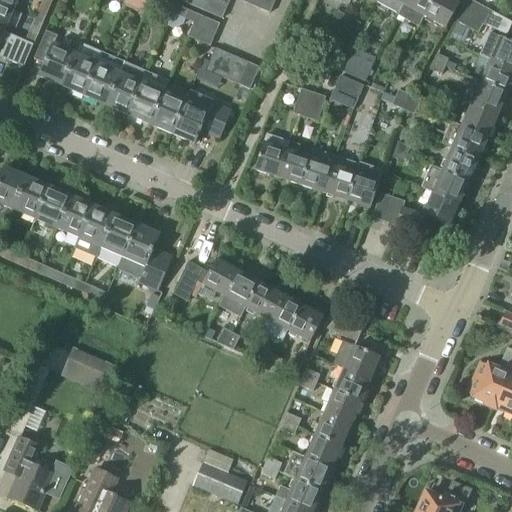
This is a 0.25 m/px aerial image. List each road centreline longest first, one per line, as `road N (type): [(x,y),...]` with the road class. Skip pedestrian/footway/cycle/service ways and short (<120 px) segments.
road 1 (residential): [(454,311),(0,113)]
road 2 (residential): [(454,311),(511,190)]
road 3 (residential): [(454,311),(401,420)]
road 4 (residential): [(511,468),(401,420)]
